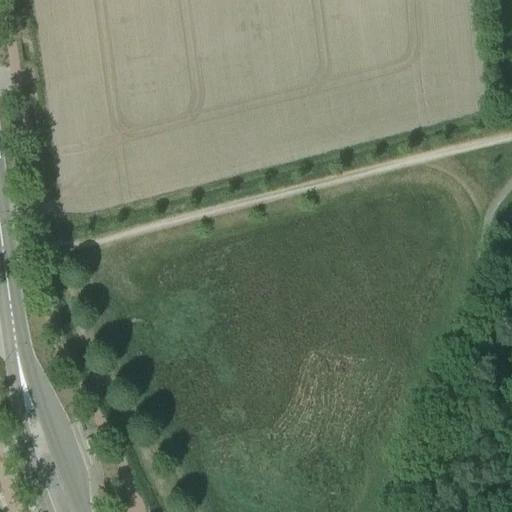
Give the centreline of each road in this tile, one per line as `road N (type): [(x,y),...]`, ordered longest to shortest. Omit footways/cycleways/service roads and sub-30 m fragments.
road 1 (track): [(423,157),(37,253)]
road 2 (tertiary): [(81,511),(14,341)]
road 3 (tertiary): [(14,341),(12,383),(45,511)]
